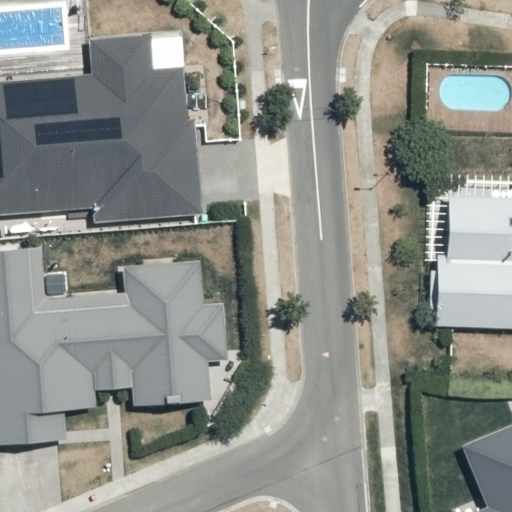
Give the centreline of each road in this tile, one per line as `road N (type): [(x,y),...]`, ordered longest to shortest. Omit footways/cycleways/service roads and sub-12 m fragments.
road 1 (residential): [(331,446),(307,0)]
road 2 (residential): [(147,511),(331,446)]
